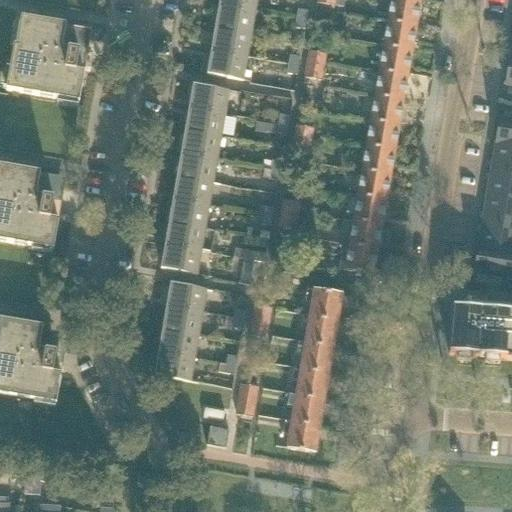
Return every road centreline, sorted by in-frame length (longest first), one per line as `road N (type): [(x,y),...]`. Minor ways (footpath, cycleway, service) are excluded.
road 1 (residential): [(168,511),(163,468),(92,326),(149,0)]
road 2 (residential): [(404,416),(474,0)]
